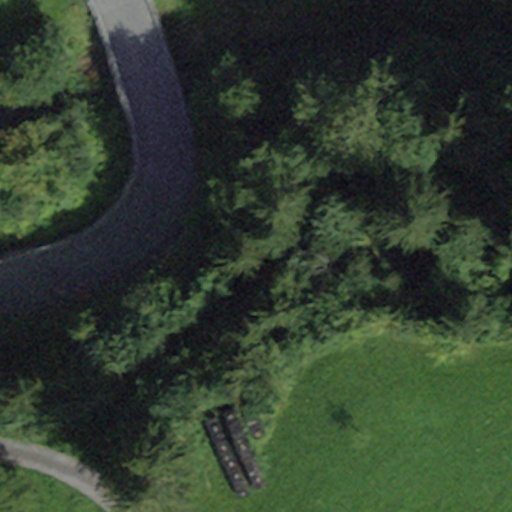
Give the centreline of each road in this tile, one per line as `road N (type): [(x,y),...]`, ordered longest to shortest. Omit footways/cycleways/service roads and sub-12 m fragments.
road 1 (tertiary): [(117,0),(166,146),(167,190),(139,229),(95,253),(0,281)]
road 2 (track): [(0,447),(97,484),(127,511)]
